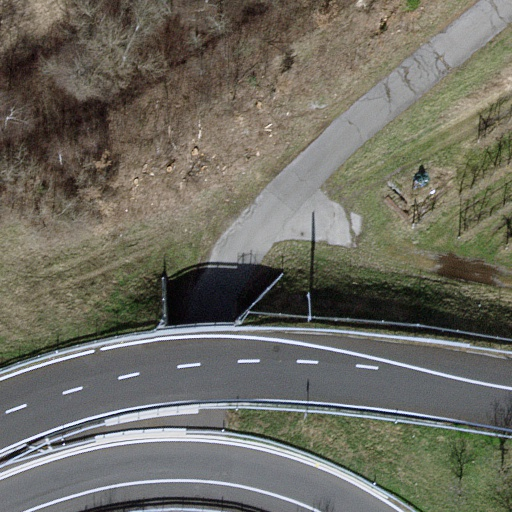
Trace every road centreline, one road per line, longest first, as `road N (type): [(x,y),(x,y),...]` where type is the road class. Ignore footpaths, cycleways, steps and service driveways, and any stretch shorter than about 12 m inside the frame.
road 1 (unclassified): [(510,0),(356,125),(242,246),(98,511)]
road 2 (motorway): [(511,394),(309,365),(211,364),(137,373),(0,414)]
road 3 (motorway): [(0,507),(108,471),(182,464),(273,479),(352,511)]
